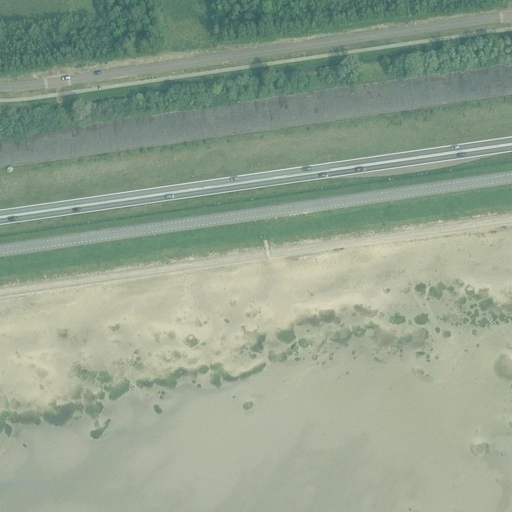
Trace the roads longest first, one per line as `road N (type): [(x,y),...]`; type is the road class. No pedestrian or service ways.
road 1 (unclassified): [(0,250),(511,177)]
road 2 (trunk): [(0,217),(511,144)]
road 3 (unclassified): [(0,87),(511,16)]
